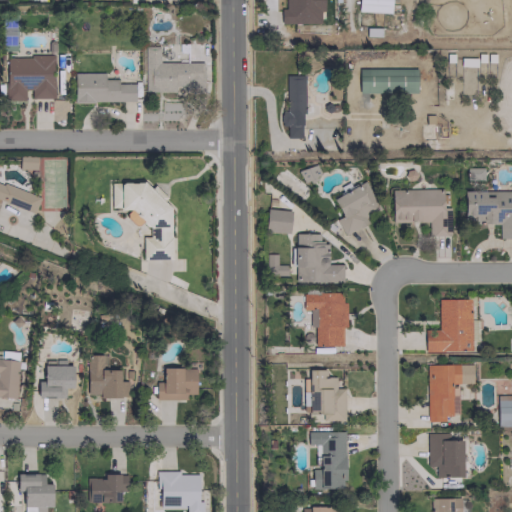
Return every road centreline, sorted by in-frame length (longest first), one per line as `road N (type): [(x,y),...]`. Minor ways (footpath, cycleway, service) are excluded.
road 1 (tertiary): [(230,0),(233,511)]
road 2 (residential): [(384,274),(385,511)]
road 3 (residential): [(0,431),(232,434)]
road 4 (residential): [(0,138),(232,138)]
road 5 (residential): [(384,274),(511,273)]
